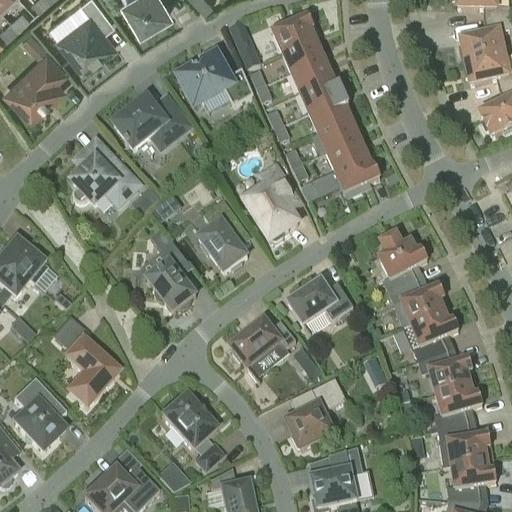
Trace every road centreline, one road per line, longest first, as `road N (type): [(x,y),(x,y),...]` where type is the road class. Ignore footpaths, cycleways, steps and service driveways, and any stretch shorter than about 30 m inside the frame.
road 1 (residential): [(8,195),(44,147),(144,65),(271,0)]
road 2 (residential): [(180,357),(296,266),(449,184)]
road 3 (residential): [(26,511),(180,357)]
road 4 (tertiary): [(449,184),(399,96),(382,49),(379,0)]
road 5 (residential): [(283,511),(244,419),(180,357)]
road 6 (tertiary): [(511,307),(449,184)]
